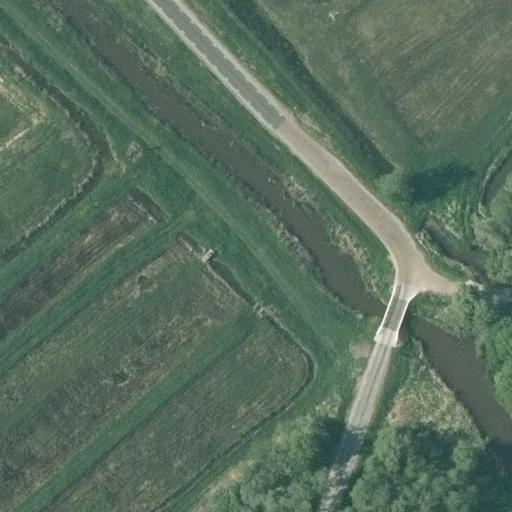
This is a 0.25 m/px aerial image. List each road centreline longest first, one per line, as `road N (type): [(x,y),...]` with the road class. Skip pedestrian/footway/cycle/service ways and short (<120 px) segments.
road 1 (tertiary): [(408,278),(394,238),(159,0)]
road 2 (tertiary): [(325,511),(408,278)]
